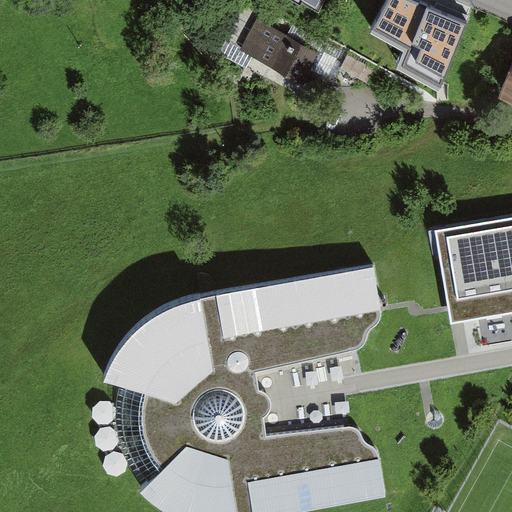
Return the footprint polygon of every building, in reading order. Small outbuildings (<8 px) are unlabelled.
[(293,0),(309,9),(314,0),(293,0)] [(467,22),(415,0),(386,0),(370,35),(403,53),(396,69),(439,93),(467,22)] [(310,68),(328,78),(343,52),(293,25),(287,35),(256,18),(239,49),(226,41),(219,55),(247,71),(254,59),(301,85),(310,68)] [(511,41),(489,93),(511,103),(511,41)] [(511,214),(428,229),(446,324),(511,312),(511,214)] [(378,321),(366,263),(178,295),(132,319),(98,366),(97,417),(115,477),(142,501),(167,511),(307,511),(391,498),(378,449),(352,424),(266,433),(260,404),(253,371),(360,347),(378,321)]
